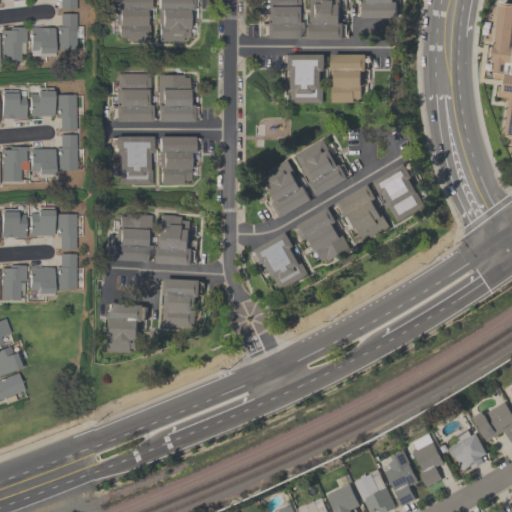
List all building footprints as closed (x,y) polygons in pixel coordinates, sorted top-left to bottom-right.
[(58,9),(58,0),(74,0),(74,9),(58,9)] [(148,0),(148,23),(146,23),(146,42),(124,42),(124,37),(117,37),(117,25),(115,25),(115,10),(113,10),(113,0),(148,0)] [(191,0),(191,10),(189,10),(189,24),(187,24),(187,37),(180,37),(180,41),(157,41),(157,23),(156,23),(156,13),(155,13),(155,0),(191,0)] [(265,39),(265,23),(268,23),(268,19),(266,19),(266,6),(268,6),(268,0),(300,0),(300,18),(297,18),(297,23),(300,23),(300,39),(265,39)] [(306,39),(306,23),(309,23),(309,19),(308,19),(307,6),(309,6),(309,0),(338,0),(338,7),(341,7),(341,18),(338,18),(339,23),(341,23),(342,39),(306,39)] [(362,17),(361,1),(365,1),(365,0),(394,0),(394,1),(397,1),(397,18),(362,17)] [(499,5),(511,6),(511,35),(510,47),(511,47),(511,137),(507,137),(511,102),(511,95),(503,94),(505,83),(506,73),(494,71),(495,61),(486,60),(487,43),(494,43),(499,5)] [(58,13),(74,13),(74,49),(55,49),(55,26),(58,26),(58,13)] [(23,27),(23,42),(18,42),(18,60),(0,60),(0,30),(7,30),(7,27),(23,27)] [(52,56),(36,56),(36,50),(27,50),(27,27),(52,27),(52,56)] [(324,54),(324,70),(322,70),(322,103),(291,103),(291,71),(288,71),(288,55),(324,54)] [(366,55),(366,70),(364,70),(363,103),(332,103),(333,71),(330,71),(331,54),(366,55)] [(149,74),(149,105),(150,105),(150,122),(114,122),(114,105),(115,105),(115,90),(117,90),(117,74),(149,74)] [(192,122),(155,122),(156,104),(157,104),(157,74),(183,74),(183,77),(188,77),(188,91),(191,91),(191,105),(192,105),(192,122)] [(52,116),(28,116),(28,94),(35,94),(35,88),(52,88),(52,116)] [(24,96),(24,118),(0,118),(0,90),(16,90),(16,96),(24,96)] [(55,95),(74,95),(74,130),(58,130),(58,118),(55,118),(55,95)] [(74,134),(74,170),(55,170),(55,148),(58,148),(58,134),(74,134)] [(114,136),(150,136),(150,153),(149,153),(149,185),(117,185),(117,168),(115,168),(115,153),(114,153),(114,136)] [(158,184),(158,167),(157,167),(157,136),(192,136),(192,153),(190,153),(190,168),(188,168),(188,181),(180,181),(180,184),(158,184)] [(316,196),(308,183),(310,182),(294,153),(321,138),(336,166),(339,164),(347,179),(316,196)] [(0,149),(7,149),(7,147),(24,147),(24,151),(23,151),(23,162),(18,162),(18,181),(0,181),(0,149)] [(52,149),(51,177),(34,177),(34,175),(28,175),(28,172),(28,149),(52,149)] [(280,217),(272,203),(275,201),(259,172),(286,157),(310,200),(280,217)] [(403,164),(426,203),(399,219),(391,206),(389,206),(382,194),(381,195),(373,182),(403,164)] [(367,184),(390,224),(363,240),(355,227),(353,227),(346,215),(345,216),(337,202),(367,184)] [(327,207),(350,247),(322,263),(314,250),(313,250),(306,238),(304,239),(296,225),(327,207)] [(0,237),(0,209),(16,209),(16,214),(24,214),(24,237),(0,237)] [(52,236),(28,236),(28,213),(35,213),(35,210),(52,210),(52,236)] [(58,250),(58,236),(55,236),(55,214),(74,214),(74,250),(58,250)] [(149,261),(112,260),(113,243),(114,243),(115,229),(118,229),(119,216),(124,216),(124,214),(149,215),(148,245),(149,245),(149,261)] [(190,264),(155,263),(156,232),(158,232),(159,214),(181,215),(180,219),(188,219),(188,233),(190,233),(190,247),(191,247),(190,264)] [(285,232),(307,272),(280,288),(272,275),(271,275),(264,263),(262,265),(254,250),(285,232)] [(73,289),(54,289),(54,267),(58,267),(58,254),(73,254),(73,289)] [(23,265),(23,281),(18,281),(18,299),(0,299),(0,268),(7,268),(7,265),(23,265)] [(52,296),(35,296),(35,290),(27,290),(27,268),(52,268),(52,296)] [(163,277),(198,279),(197,296),(196,296),(195,312),(194,311),(193,327),(161,325),(163,294),(162,294),(163,277)] [(142,303),(141,321),(139,320),(139,335),(136,335),(135,349),(129,348),(129,351),(106,350),(107,331),(106,331),(107,302),(142,303)] [(0,319),(3,318),(8,333),(0,336),(0,341),(1,344),(0,344),(0,319)] [(0,373),(0,348),(7,346),(10,353),(13,352),(19,367),(0,373)] [(0,378),(15,373),(22,390),(0,397),(0,378)] [(511,416),(511,440),(509,442),(502,430),(484,441),(470,417),(480,411),(482,413),(503,401),(511,416)] [(466,430),(469,435),(474,432),(486,453),(480,456),(483,461),(471,468),(469,465),(461,469),(454,456),(452,457),(447,447),(459,441),(455,434),(464,429),(466,430)] [(441,478),(425,486),(421,479),(422,478),(418,470),(420,469),(410,449),(414,448),(410,440),(426,432),(441,462),(434,466),(441,478)] [(416,480),(407,485),(414,498),(399,506),(395,497),(396,497),(383,470),(388,467),(386,462),(391,460),(389,456),(401,450),(416,480)] [(394,507),(383,511),(378,511),(377,509),(370,511),(367,511),(353,481),(369,473),(377,490),(385,486),(394,507)] [(333,511),(325,493),(348,482),(358,505),(349,509),(350,511),(333,511)] [(296,511),(295,508),(312,500),(317,511),(296,511)] [(277,511),(275,506),(287,501),(291,511),(277,511)]
